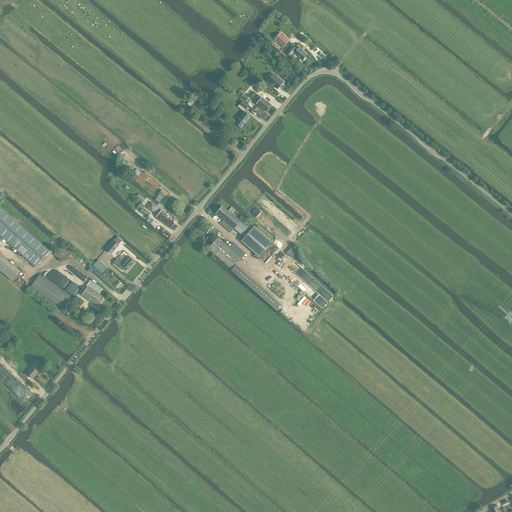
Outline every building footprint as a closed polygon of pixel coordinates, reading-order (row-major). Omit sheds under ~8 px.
[(289,40),(280,33),(274,39),(275,40),(274,41),(277,43),(278,42),(283,47),(289,40)] [(292,46),(286,53),(290,56),(293,53),(299,58),(299,59),(301,60),(302,60),(302,61),(307,56),(299,48),(297,50),(292,46)] [(273,74),(267,81),(277,89),(283,82),(273,74)] [(259,100),(256,104),(266,112),(272,105),(261,97),(259,95),(257,98),(259,100)] [(191,98),(186,104),(189,107),(201,118),(206,113),(198,106),(199,105),(195,101),(191,98)] [(244,112),(235,123),(241,128),(251,117),(244,112)] [(131,177),(135,181),(141,186),(146,181),(156,189),(160,185),(143,172),(141,173),(137,169),(134,172),(135,173),(131,177)] [(136,197),(142,203),(145,199),(139,194),(136,197)] [(155,198),(160,203),(164,199),(158,194),(155,198)] [(140,212),(147,216),(146,217),(147,218),(150,213),(143,208),(145,206),(141,203),(137,208),(141,211),(140,212)] [(222,206),(216,214),(234,229),(243,236),(249,228),(241,221),(239,219),(232,214),(235,210),(232,208),(229,211),(222,206)] [(0,207),(0,234),(36,267),(49,252),(0,207)] [(156,217),(171,228),(174,223),(173,222),(175,221),(172,218),(170,220),(167,218),(169,215),(162,210),(156,217)] [(254,226),(241,241),(260,258),(273,243),(254,226)] [(106,250),(111,254),(119,245),(118,245),(122,241),(117,237),(106,250)] [(219,237),(208,249),(231,270),(242,258),(219,237)] [(53,254),(62,261),(70,252),(61,245),(53,254)] [(127,255),(121,263),(122,265),(121,267),(126,271),(127,269),(128,270),(135,262),(127,255)] [(8,260),(0,269),(0,270),(13,282),(21,272),(8,260)] [(69,304),(74,298),(40,274),(30,288),(60,310),(66,302),(69,304)] [(82,295),(98,306),(104,298),(99,294),(103,289),(91,280),(87,285),(88,286),(82,295)] [(73,302),(80,307),(83,302),(77,297),(73,302)] [(43,365),(36,360),(31,366),(32,367),(27,373),(33,378),(38,372),(37,371),(43,365)]
